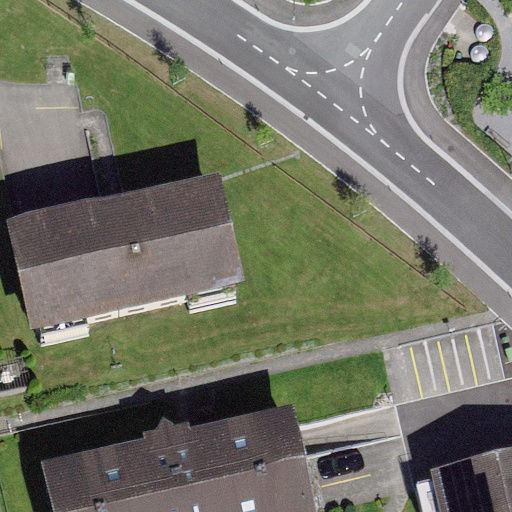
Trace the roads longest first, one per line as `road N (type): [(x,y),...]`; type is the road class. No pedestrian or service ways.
road 1 (tertiary): [(511,254),(381,138),(343,89)]
road 2 (tertiary): [(343,89),(285,68),(182,0)]
